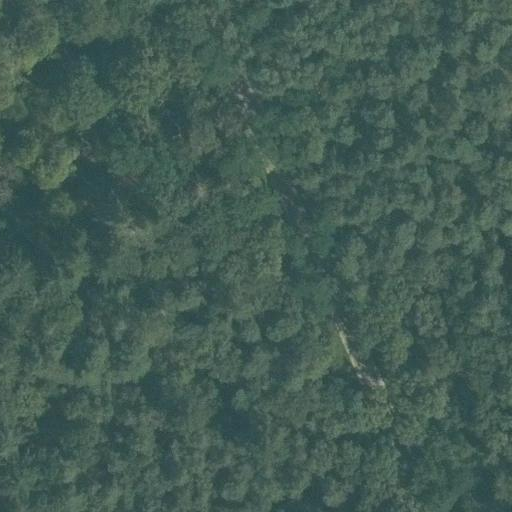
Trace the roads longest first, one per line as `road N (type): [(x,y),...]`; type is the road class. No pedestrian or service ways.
road 1 (unclassified): [(428,511),(192,0)]
road 2 (track): [(246,114),(328,83),(448,0)]
road 3 (track): [(336,304),(511,249)]
